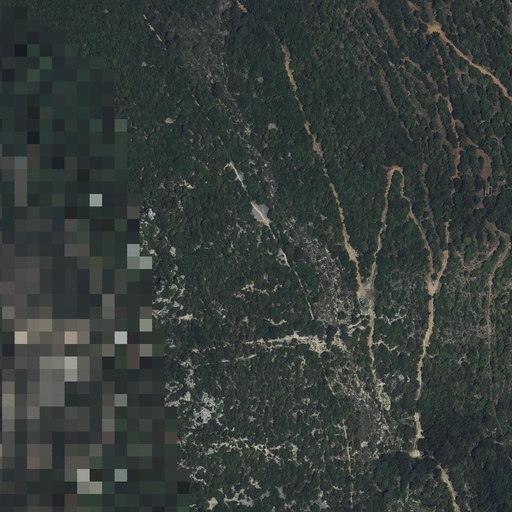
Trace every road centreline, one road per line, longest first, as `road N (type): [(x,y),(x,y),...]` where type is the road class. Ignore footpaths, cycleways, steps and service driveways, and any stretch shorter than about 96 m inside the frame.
road 1 (track): [(432,290),(424,235),(402,191),(402,171),(394,168),(371,281),(358,280),(335,188),(280,41),(240,0)]
road 2 (track): [(458,511),(428,453),(415,404),(459,146),(431,29)]
